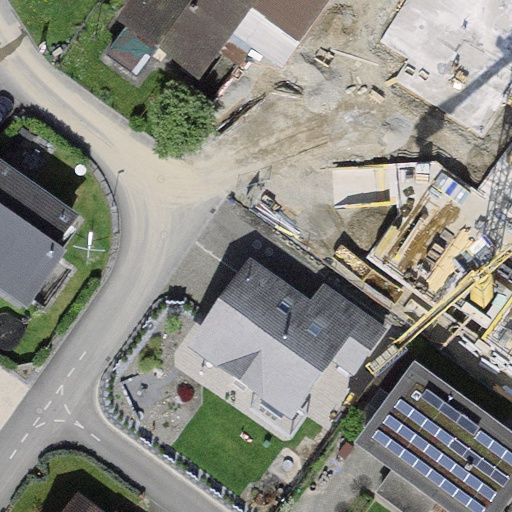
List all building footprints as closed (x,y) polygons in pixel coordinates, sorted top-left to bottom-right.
[(233,0),(233,1),(231,0),(141,0),(122,26),(192,77),(242,9),(298,48),(331,0),(233,0)] [(511,159),(511,0),(415,0),(372,65),(421,98),(402,127),(433,147),(451,120),(511,159)] [(472,185),(446,168),(424,202),(449,218),(472,185)] [(46,254),(66,226),(0,179),(0,288),(25,306),(56,261),(46,254)] [(321,294),(301,322),(244,282),(200,343),(227,362),(230,380),(246,391),(264,388),(290,407),(325,358),(349,375),(378,334),(321,294)] [(429,511),(504,511),(511,503),(511,452),(407,379),(351,457),(429,511)]
